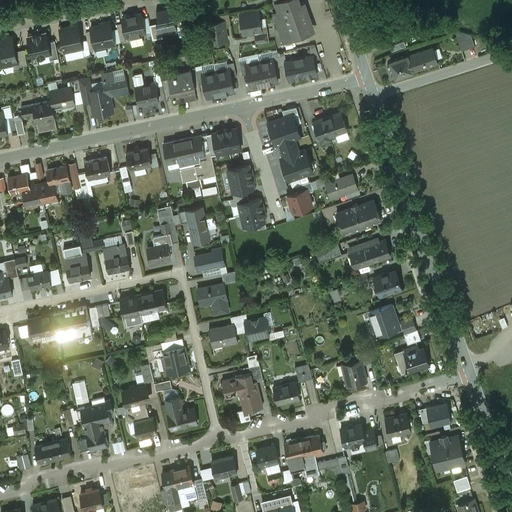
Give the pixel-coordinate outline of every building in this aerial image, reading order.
[(282,0),(275,3),(278,12),(284,10),(294,39),(311,33),(299,0),(282,0)] [(173,7),(156,11),(158,20),(160,19),(161,22),(156,23),(159,35),(163,34),(178,31),(177,27),(183,26),(180,14),(175,15),(173,7)] [(284,10),(278,12),(273,13),(284,43),(294,39),(284,10)] [(259,12),(241,15),(243,33),(255,31),(257,31),(259,33),(262,32),(261,26),(259,12)] [(229,13),(216,16),(217,21),(224,20),(225,27),(231,26),(229,13)] [(141,14),(122,18),(124,23),(127,37),(127,36),(128,36),(130,38),(142,35),(144,33),(145,33),(141,14)] [(217,21),(208,23),(211,42),(227,39),(225,27),(224,20),(217,21)] [(110,21),(100,23),(101,25),(91,27),(92,31),(96,48),(96,49),(107,47),(106,46),(115,44),(110,21)] [(124,23),(117,24),(121,42),(128,40),(127,36),(127,37),(124,23)] [(156,23),(150,24),(153,39),(163,37),(163,34),(159,35),(156,23)] [(78,25),(60,29),(65,51),(82,48),(83,47),(81,41),(78,25)] [(267,25),(261,26),(262,32),(259,33),(257,31),(255,31),(256,42),(269,40),(267,25)] [(96,48),(92,31),(86,32),(88,39),(90,49),(96,48)] [(473,34),(458,31),(455,33),(461,51),(476,45),(473,34)] [(46,33),(40,34),(34,35),(28,37),(32,58),(39,56),(39,57),(45,56),(45,55),(49,54),(51,54),(48,41),(46,33)] [(12,36),(3,38),(3,39),(0,39),(0,60),(1,66),(15,63),(18,62),(15,51),(12,36)] [(88,39),(81,41),(83,47),(82,48),(84,56),(91,55),(90,49),(88,39)] [(55,40),(48,41),(51,54),(49,54),(50,59),(59,58),(55,40)] [(320,58),(315,44),(310,45),(312,56),(313,56),(314,60),(320,58)] [(433,48),(409,56),(409,54),(390,60),(396,77),(439,62),(433,48)] [(24,49),(15,51),(18,62),(15,63),(16,67),(27,64),(24,49)] [(284,51),(278,52),(278,53),(281,66),(287,65),(286,62),(287,61),(284,51)] [(278,53),(271,54),(272,59),(273,59),(275,68),(281,66),(278,53)] [(312,56),(308,57),(305,56),(299,57),(303,77),(317,74),(314,60),(313,56),(312,56)] [(299,57),(292,58),(291,61),(287,61),(286,62),(287,65),(290,80),(303,77),(299,57)] [(246,59),(240,61),(243,75),(249,73),(247,65),(246,59)] [(272,59),(260,62),(265,86),(268,85),(268,84),(278,82),(275,68),(273,59),(272,59)] [(234,62),(227,64),(229,69),(231,77),(237,76),(234,62)] [(247,65),(249,73),(252,87),(262,85),(262,86),(265,86),(260,62),(247,65)] [(158,63),(153,64),(155,76),(161,74),(158,63)] [(351,72),(351,63),(327,63),(327,72),(351,72)] [(190,68),(175,71),(176,75),(175,75),(176,76),(170,78),(169,73),(168,73),(169,77),(173,97),(175,103),(197,98),(190,68)] [(203,69),(196,71),(199,84),(205,83),(203,74),(204,74),(203,69)] [(229,69),(216,72),(221,95),(224,95),(224,93),(234,91),(231,77),(229,69)] [(112,71),(103,73),(104,80),(114,78),(112,71)] [(204,74),(203,74),(205,83),(208,97),(218,95),(218,96),(221,95),(216,72),(204,74)] [(89,76),(78,79),(81,91),(83,103),(92,101),(90,91),(92,90),(89,76)] [(104,80),(106,88),(107,96),(110,96),(129,92),(125,76),(114,78),(104,80)] [(169,77),(162,79),(166,99),(173,97),(169,77)] [(78,79),(70,81),(71,86),(72,86),(74,92),(81,91),(78,79)] [(155,82),(144,85),(144,83),(135,85),(140,104),(159,100),(155,82)] [(71,86),(50,91),(52,101),(37,104),(33,104),(35,113),(37,122),(55,118),(53,109),(76,104),(74,92),(72,86),(71,86)] [(92,90),(90,91),(92,101),(94,114),(102,113),(104,115),(109,114),(111,111),(113,111),(110,96),(107,96),(106,88),(92,90)] [(28,106),(21,107),(23,116),(35,113),(33,104),(37,104),(35,96),(25,98),(28,106)] [(282,111),(285,117),(293,114),(298,112),(296,108),(282,111)] [(341,112),(312,122),(315,130),(317,130),(322,142),(331,139),(330,136),(347,129),(341,112)] [(285,117),(268,123),(276,145),(280,144),(285,157),(281,159),(289,181),(313,173),(305,150),(298,153),(293,139),(301,137),(293,114),(285,117)] [(15,116),(9,118),(13,135),(18,134),(16,122),(15,116)] [(23,120),(16,122),(18,134),(25,132),(23,120)] [(236,128),(225,130),(229,152),(241,150),(236,128)] [(225,130),(207,134),(211,156),(229,152),(225,130)] [(207,134),(181,140),(186,159),(187,165),(200,162),(200,164),(195,166),(198,179),(215,175),(211,156),(207,134)] [(186,159),(181,140),(164,144),(168,163),(186,159)] [(148,147),(126,152),(130,168),(151,164),(148,147)] [(107,156),(85,161),(89,177),(110,173),(107,156)] [(41,163),(35,164),(38,178),(44,177),(41,163)] [(66,165),(48,169),(50,181),(51,183),(55,182),(61,181),(69,179),(66,165)] [(249,165),(228,170),(230,181),(252,176),(249,165)] [(126,166),(120,167),(124,186),(131,185),(126,166)] [(78,172),(72,173),(75,187),(81,186),(78,174),(78,172)] [(176,172),(164,174),(167,185),(179,183),(178,179),(176,172)] [(84,173),(78,174),(81,186),(81,190),(83,197),(89,196),(84,173)] [(27,174),(8,178),(11,189),(7,190),(10,203),(26,200),(24,189),(30,188),(29,181),(27,174)] [(329,182),(326,183),(326,184),(331,198),(358,189),(352,174),(329,182)] [(254,188),(252,176),(230,181),(233,193),(247,190),(254,188)] [(318,179),(316,179),(318,187),(326,184),(326,183),(329,182),(327,176),(318,179)] [(69,179),(61,181),(62,189),(63,192),(72,190),(69,179)] [(39,183),(32,185),(33,181),(33,180),(29,181),(30,188),(24,189),(26,200),(28,210),(37,208),(36,204),(43,202),(39,183)] [(50,181),(39,183),(43,202),(52,201),(53,205),(59,203),(55,182),(51,183),(50,181)] [(307,189),(308,193),(314,191),(311,182),(296,187),(298,192),(307,189)] [(205,195),(219,192),(217,185),(203,188),(205,195)] [(298,192),(287,196),(293,213),(312,206),(308,193),(307,189),(298,192)] [(7,190),(0,192),(3,205),(4,205),(10,203),(7,190)] [(247,190),(233,193),(234,199),(248,196),(247,190)] [(248,196),(234,199),(230,199),(232,206),(239,204),(249,201),(248,196)] [(249,201),(239,204),(241,215),(263,210),(260,199),(249,201)] [(358,205),(358,204),(352,205),(353,207),(337,213),(343,230),(352,227),(354,231),(373,224),(371,221),(381,217),(374,200),(358,205)] [(202,206),(187,210),(189,220),(189,221),(194,243),(210,240),(208,229),(206,220),(202,206)] [(171,207),(158,211),(163,235),(170,233),(173,243),(179,242),(175,224),(173,216),(171,207)] [(187,210),(179,211),(180,215),(182,222),(182,223),(189,221),(189,220),(187,210)] [(265,222),(263,210),(241,215),(244,227),(257,224),(265,222)] [(180,215),(173,216),(175,224),(182,222),(180,215)] [(215,218),(206,220),(208,229),(217,226),(215,218)] [(136,244),(133,231),(125,232),(128,246),(136,244)] [(170,233),(163,235),(154,236),(153,239),(155,247),(167,244),(167,245),(173,243),(170,233)] [(379,238),(349,248),(356,268),(392,256),(387,240),(380,242),(379,238)] [(103,239),(93,241),(95,250),(105,248),(104,247),(105,247),(103,239)] [(93,241),(82,244),(84,252),(95,250),(93,241)] [(339,242),(316,250),(320,262),(343,254),(339,242)] [(105,247),(104,247),(105,248),(110,271),(129,267),(124,243),(105,247)] [(155,247),(148,248),(151,262),(170,258),(167,245),(167,244),(155,247)] [(82,252),(65,256),(71,279),(90,275),(85,254),(82,252)] [(226,253),(196,260),(198,270),(229,264),(226,253)] [(25,257),(15,259),(17,267),(27,264),(25,257)] [(15,259),(4,261),(9,278),(19,276),(17,267),(15,259)] [(0,296),(12,293),(9,278),(4,261),(0,261),(0,296)] [(220,266),(203,270),(204,277),(222,273),(220,266)] [(48,270),(28,274),(32,288),(51,284),(48,270)] [(237,270),(222,273),(223,281),(239,278),(237,270)] [(396,270),(374,277),(379,292),(386,289),(387,292),(402,287),(396,270)] [(367,274),(356,278),(358,284),(369,280),(367,274)] [(239,278),(223,281),(224,283),(198,288),(201,305),(217,301),(219,313),(229,311),(227,299),(228,299),(224,284),(239,280),(239,278)] [(339,288),(332,290),(335,301),(343,299),(339,288)] [(154,291),(138,295),(142,313),(144,312),(145,319),(159,316),(154,291)] [(138,295),(121,298),(127,323),(140,320),(139,313),(142,313),(138,295)] [(108,304),(96,306),(99,317),(110,315),(108,304)] [(392,304),(370,311),(375,327),(379,325),(381,332),(388,330),(389,332),(400,328),(392,304)] [(96,306),(89,308),(92,320),(99,319),(96,306)] [(80,308),(54,313),(58,331),(59,331),(61,337),(75,334),(74,328),(84,325),(80,308)] [(54,313),(28,319),(32,337),(41,335),(43,341),(56,338),(55,332),(58,331),(54,313)] [(247,313),(233,316),(234,323),(237,333),(247,331),(245,320),(248,320),(247,314),(247,313)] [(248,320),(245,320),(247,331),(249,339),(269,334),(268,330),(270,330),(269,324),(267,324),(265,316),(248,320)] [(110,331),(115,323),(103,317),(99,324),(110,331)] [(412,318),(401,322),(405,333),(417,329),(412,318)] [(234,323),(209,328),(213,347),(238,341),(237,333),(234,323)] [(21,337),(18,326),(13,327),(15,339),(21,337)] [(162,327),(149,330),(151,338),(164,336),(164,333),(162,327)] [(6,330),(0,331),(0,349),(9,347),(6,330)] [(175,330),(164,333),(164,336),(166,342),(177,339),(175,330)] [(419,332),(406,336),(408,344),(421,339),(419,332)] [(76,340),(65,343),(67,350),(77,348),(76,340)] [(159,343),(146,346),(149,360),(160,357),(164,356),(163,351),(161,352),(159,343)] [(417,345),(395,352),(399,365),(408,362),(411,369),(404,371),(405,372),(429,364),(424,347),(418,348),(417,345)] [(185,346),(163,351),(164,356),(160,357),(165,376),(191,369),(185,346)] [(369,349),(362,351),(365,364),(373,362),(369,349)] [(362,351),(356,353),(353,362),(362,360),(363,365),(365,364),(362,351)] [(20,359),(12,360),(15,375),(23,373),(20,359)] [(353,362),(342,365),(347,386),(367,381),(363,365),(362,360),(353,362)] [(150,363),(141,365),(145,383),(154,381),(150,363)] [(308,363),(296,366),(299,381),(313,378),(311,369),(308,363)] [(260,364),(250,367),(251,373),(253,381),(257,380),(257,381),(264,380),(260,364)] [(251,373),(236,376),(236,377),(222,380),(223,383),(222,384),(221,385),(221,386),(221,387),(222,389),(223,389),(224,389),(225,392),(233,390),(235,387),(238,385),(240,393),(243,393),(241,384),(253,381),(251,373)] [(85,380),(73,383),(77,404),(89,401),(85,380)] [(170,380),(154,383),(156,391),(172,388),(170,380)] [(253,381),(241,384),(243,393),(240,393),(244,411),(263,406),(257,381),(257,380),(253,381)] [(296,382),(274,387),(278,403),(300,398),(296,382)] [(138,387),(134,385),(130,386),(128,390),(123,391),(127,406),(145,401),(150,400),(146,385),(138,387)] [(104,396),(93,399),(92,402),(93,406),(106,402),(104,396)] [(179,396),(166,399),(170,416),(168,416),(171,428),(180,426),(180,427),(198,423),(194,408),(188,409),(188,408),(182,409),(181,405),(183,403),(182,399),(179,397),(179,396)] [(93,406),(92,406),(97,429),(104,428),(104,429),(114,426),(110,411),(114,410),(111,399),(106,400),(107,402),(106,402),(93,406)] [(127,406),(125,406),(130,424),(136,423),(139,437),(157,433),(155,428),(158,427),(157,422),(154,423),(153,416),(149,417),(145,401),(127,406)] [(448,402),(420,408),(423,422),(430,420),(431,427),(452,422),(448,402)] [(92,406),(77,410),(79,419),(83,418),(88,439),(91,450),(108,445),(104,429),(104,428),(97,429),(92,406)] [(70,408),(63,410),(67,426),(74,424),(70,408)] [(407,413),(385,418),(389,436),(411,431),(407,413)] [(362,424),(341,429),(345,446),(365,441),(366,441),(364,431),(362,424)] [(374,429),(364,431),(366,441),(365,441),(367,449),(378,446),(374,429)] [(315,434),(298,438),(298,437),(297,438),(297,439),(286,442),(285,440),(284,441),(292,471),(304,468),(306,473),(319,470),(316,455),(325,453),(319,432),(315,433),(315,434)] [(442,440),(431,442),(433,453),(438,470),(465,463),(458,435),(448,438),(447,435),(441,437),(442,440)] [(67,438),(51,442),(55,458),(71,454),(67,438)] [(88,439),(78,441),(81,452),(91,450),(88,439)] [(124,441),(114,442),(115,452),(125,451),(124,441)] [(51,442),(35,445),(39,462),(55,458),(51,442)] [(431,443),(425,444),(428,454),(433,453),(431,443)] [(275,444),(257,449),(261,466),(266,464),(278,461),(279,461),(275,444)] [(397,448),(386,451),(389,462),(400,459),(397,448)] [(28,453),(17,456),(20,470),(31,467),(28,453)] [(347,454),(338,457),(341,468),(342,474),(351,472),(347,454)] [(233,455),(212,460),(216,477),(230,473),(230,475),(237,474),(233,455)] [(338,457),(320,461),(323,473),(341,468),(338,457)] [(278,461),(266,464),(269,474),(281,471),(278,461)] [(189,466),(172,470),(176,486),(178,486),(181,499),(195,495),(197,495),(193,480),(189,466)] [(176,486),(172,470),(162,473),(166,490),(168,489),(171,503),(169,503),(170,509),(182,506),(181,499),(178,486),(176,486)] [(269,474),(268,474),(270,482),(272,482),(273,486),(284,483),(281,471),(269,474)] [(149,476),(131,480),(135,494),(143,492),(144,495),(153,492),(149,476)] [(466,476),(455,480),(458,490),(470,486),(466,476)] [(202,478),(193,480),(197,495),(195,495),(196,498),(207,495),(202,478)] [(248,481),(242,482),(245,494),(251,492),(248,481)] [(238,483),(230,486),(235,501),(242,499),(238,483)] [(470,486),(458,490),(460,495),(472,493),(470,486)] [(99,488),(81,493),(85,510),(86,510),(86,511),(96,511),(95,507),(103,505),(99,488)] [(166,490),(161,491),(164,505),(169,503),(171,503),(168,489),(166,490)] [(460,495),(456,496),(458,502),(456,503),(459,511),(478,511),(472,493),(460,495)] [(263,511),(295,511),(291,494),(261,501),(263,511)] [(132,495),(124,497),(126,506),(127,511),(136,511),(132,495)] [(71,496),(63,498),(66,511),(69,511),(75,511),(71,496)] [(59,511),(57,499),(33,504),(34,511),(59,511)] [(353,511),(368,509),(366,499),(352,502),(353,511)]
